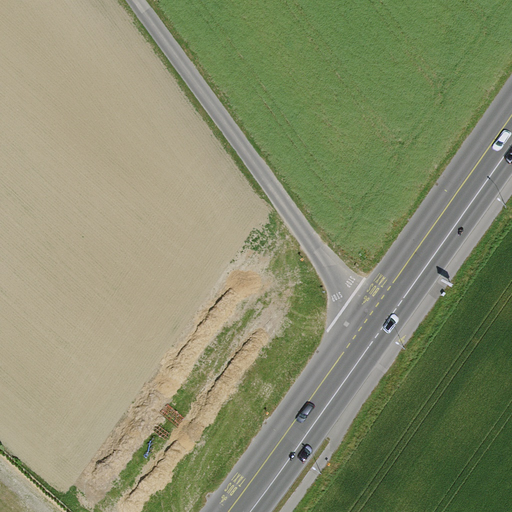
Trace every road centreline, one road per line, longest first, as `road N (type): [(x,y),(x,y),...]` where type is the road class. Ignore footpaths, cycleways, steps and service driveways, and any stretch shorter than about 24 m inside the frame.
road 1 (unclassified): [(135,0),(371,324)]
road 2 (primary): [(371,324),(511,127)]
road 3 (primary): [(236,511),(371,324)]
